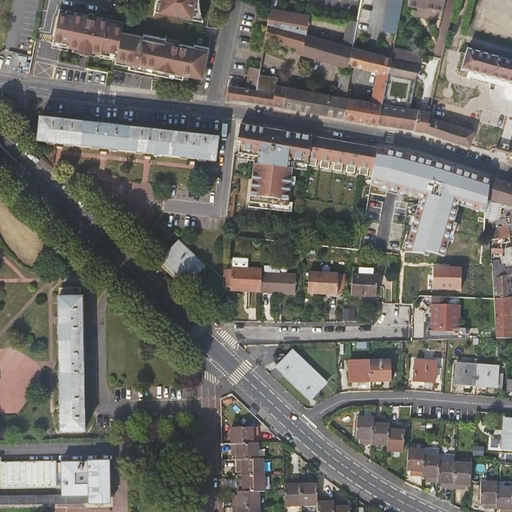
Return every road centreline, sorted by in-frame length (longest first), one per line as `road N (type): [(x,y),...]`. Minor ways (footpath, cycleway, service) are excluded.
road 1 (residential): [(213,109),(391,137),(511,171)]
road 2 (secondary): [(9,154),(215,350)]
road 3 (residential): [(511,406),(350,399),(300,430)]
road 4 (residential): [(0,83),(213,109)]
road 5 (residential): [(396,314),(386,332),(239,333),(215,350)]
road 6 (residential): [(215,350),(208,377),(211,511)]
road 7 (secondary): [(300,430),(400,500)]
